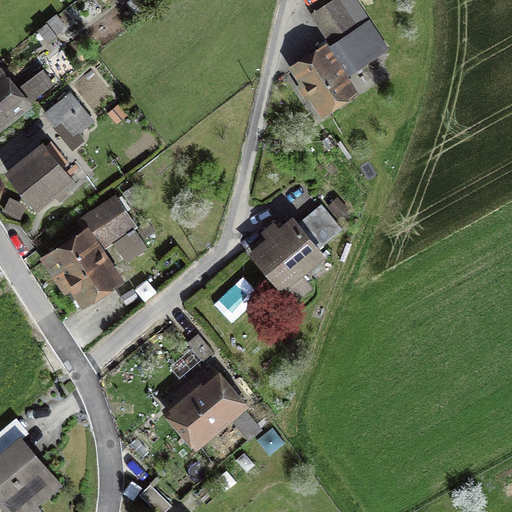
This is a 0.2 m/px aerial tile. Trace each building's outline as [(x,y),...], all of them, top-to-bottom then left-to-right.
[(352,0),(334,0),(313,14),(332,46),(297,68),(322,108),(352,89),(343,74),(383,49),(352,0)] [(0,122),(48,81),(39,70),(13,93),(0,78),(0,122)] [(71,94),(48,112),(57,123),(63,119),(75,134),(92,121),(71,94)] [(43,146),(10,173),(37,206),(70,179),(43,146)] [(83,231),(43,257),(75,305),(118,277),(97,245),(130,224),(113,198),(77,221),(83,231)] [(292,217),(251,251),(292,300),(310,286),(300,274),(323,255),(318,248),(340,229),(321,207),(299,225),(292,217)] [(199,334),(189,342),(205,361),(214,353),(199,334)] [(215,374),(167,411),(193,444),(240,407),(215,374)] [(20,441),(0,457),(0,499),(10,511),(26,511),(58,485),(20,441)] [(150,485),(139,496),(154,511),(161,511),(170,505),(150,485)]
